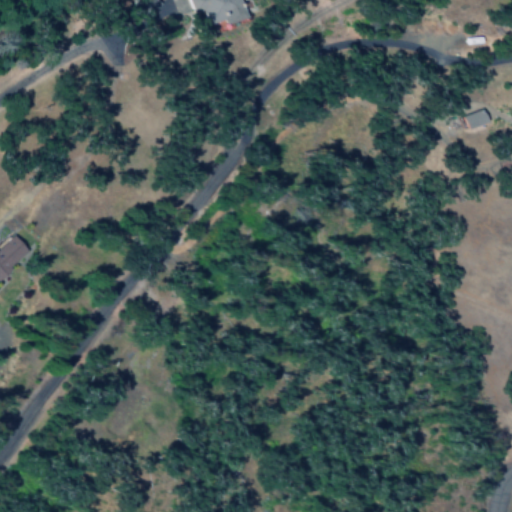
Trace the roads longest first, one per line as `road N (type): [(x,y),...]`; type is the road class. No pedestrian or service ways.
road 1 (residential): [(211,184),(260,95),(319,53),(382,41),(459,62),(511,58)]
road 2 (residential): [(0,452),(211,184)]
road 3 (residential): [(0,219),(91,143),(112,67),(109,53),(91,45),(0,96)]
road 4 (track): [(264,209),(302,204),(318,249),(332,258),(511,318)]
